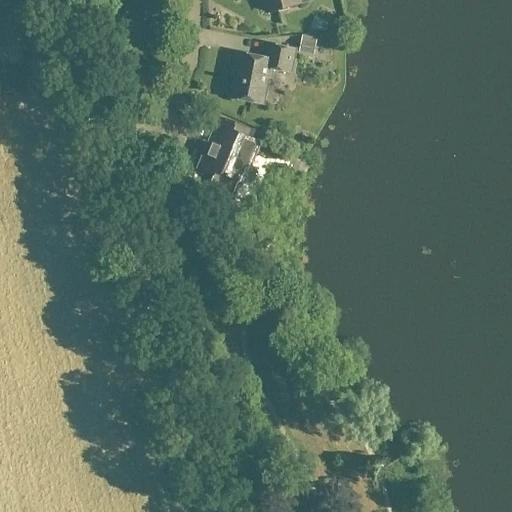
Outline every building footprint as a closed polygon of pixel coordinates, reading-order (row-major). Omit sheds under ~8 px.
[(260,0),(264,14),(284,8),(285,10),(297,6),(295,0),(260,0)] [(310,57),(314,40),(300,37),(296,55),(310,57)] [(0,57),(1,66),(15,65),(13,44),(0,45),(0,57)] [(295,52),(266,46),(263,61),(235,55),(231,72),(233,73),(227,100),(261,107),(269,71),(290,75),(295,52)] [(216,121),(195,172),(211,178),(205,191),(207,193),(209,195),(211,196),(214,198),(218,200),(221,201),(223,201),(226,201),(229,201),(236,184),(238,185),(246,168),(248,168),(258,143),(249,140),(252,133),(233,125),(232,128),(216,121)] [(273,240),(263,233),(261,235),(258,232),(250,241),(263,252),(273,240)]
